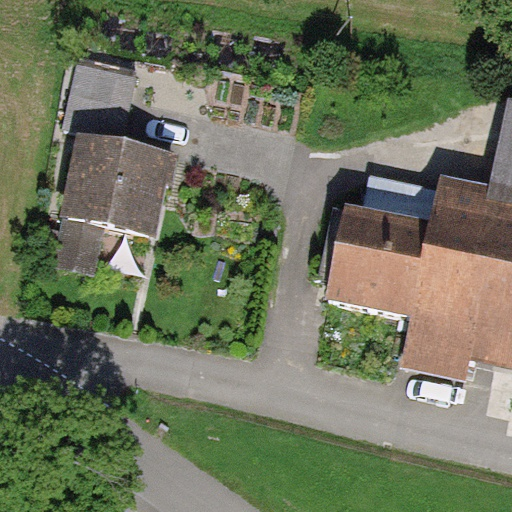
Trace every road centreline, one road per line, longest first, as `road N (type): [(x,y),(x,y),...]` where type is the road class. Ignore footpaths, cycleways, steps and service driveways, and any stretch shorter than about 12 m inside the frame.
road 1 (residential): [(511,443),(0,343)]
road 2 (unclassified): [(0,390),(195,511)]
